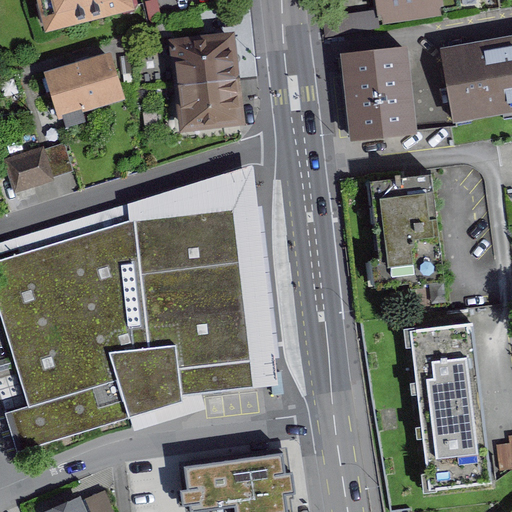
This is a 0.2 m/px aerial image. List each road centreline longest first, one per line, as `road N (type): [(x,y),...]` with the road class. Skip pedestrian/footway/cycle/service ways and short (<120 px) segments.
road 1 (residential): [(334,425),(123,450),(0,500)]
road 2 (residential): [(0,226),(299,140)]
road 3 (primary): [(334,425),(299,140)]
road 4 (primary): [(299,140),(282,0)]
